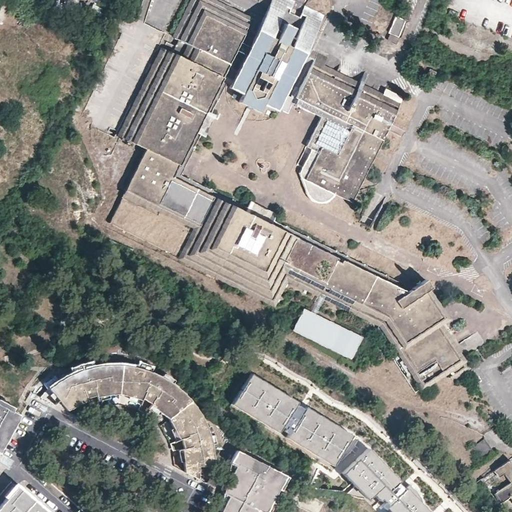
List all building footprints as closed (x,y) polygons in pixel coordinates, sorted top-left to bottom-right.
[(172,178),(227,64),(248,21),(203,0),(192,0),(174,38),(185,44),(192,47),(185,61),(179,58),(161,49),(119,137),(144,149),(123,192),(122,195),(108,223),(180,258),(272,304),(285,278),(379,325),(422,388),(460,362),(420,299),(411,304),(405,295),(407,293),(172,178)] [(270,0),(267,8),(315,31),(322,16),(303,7),(297,18),(288,14),(293,2),(288,0),(270,0)] [(307,46),(315,31),(267,8),(259,23),(307,46)] [(403,20),(391,14),(392,12),(386,10),(377,29),(383,32),(384,30),(388,33),(389,33),(387,40),(396,44),(399,38),(398,37),(404,22),(403,20)] [(275,112),(307,46),(259,23),(228,88),(241,95),(238,102),(259,112),(262,105),(275,112)] [(320,147),(318,153),(304,180),(317,186),(327,191),(350,202),(402,95),(385,87),(379,97),(359,88),(367,73),(364,71),(355,89),(340,82),(342,79),(328,72),(334,61),(317,53),(295,98),(350,125),(347,131),(335,155),(320,147)] [(232,68),(227,64),(172,178),(407,293),(405,295),(411,304),(420,299),(416,296),(411,289),(344,256),(337,253),(272,221),(275,214),(272,213),(249,202),(245,208),(179,175),(200,132),(205,134),(214,115),(210,113),(232,68)] [(426,68),(418,64),(415,71),(422,74),(426,68)] [(305,146),(318,153),(320,147),(313,144),(325,119),(347,131),(350,125),(295,98),(292,104),(319,117),(305,146)] [(313,144),(320,147),(335,155),(347,131),(325,119),(313,144)] [(272,304),(180,258),(179,261),(274,308),(286,283),(378,327),(421,392),(465,362),(463,358),(441,324),(447,320),(439,307),(434,299),(427,289),(416,296),(420,299),(460,362),(422,388),(379,325),(285,278),(272,304)] [(424,281),(411,289),(416,296),(427,289),(424,281)] [(361,339),(303,310),(292,332),(350,361),(361,339)] [(124,364),(96,364),(84,367),(62,377),(39,395),(52,402),(58,399),(74,390),(80,401),(85,399),(86,400),(96,397),(95,395),(118,392),(140,399),(139,401),(148,406),(149,404),(167,417),(177,438),(175,439),(178,448),(180,448),(184,471),(197,478),(197,465),(212,465),(208,435),(199,413),(188,397),(178,388),(152,371),(124,364)] [(353,435),(250,374),(231,406),(334,467),(353,435)] [(80,401),(74,390),(58,399),(66,409),(80,401)] [(97,404),(96,397),(86,400),(89,407),(93,406),(97,404)] [(0,452),(21,415),(13,410),(15,407),(0,399),(0,452)] [(148,406),(139,401),(136,408),(140,410),(144,412),(148,406)] [(160,424),(169,439),(174,435),(166,421),(160,424)] [(484,438),(473,445),(482,459),(492,451),(484,438)] [(178,448),(175,439),(168,442),(170,446),(171,449),(178,448)] [(285,475),(236,449),(230,463),(220,507),(222,508),(219,511),(265,511),(272,501),(278,488),(285,475)] [(428,511),(369,449),(341,472),(379,511),(428,511)] [(511,467),(508,461),(493,471),(498,478),(502,474),(508,483),(493,494),(500,504),(509,498),(511,503),(511,467)] [(498,478),(493,471),(479,480),(495,506),(499,504),(500,504),(493,494),(508,483),(502,474),(498,478)] [(288,476),(285,475),(278,488),(281,490),(288,476)] [(16,484),(0,502),(0,511),(48,511),(20,488),(16,484)] [(500,504),(499,504),(503,511),(504,511),(511,506),(511,503),(509,498),(500,504)] [(269,511),(275,502),(272,501),(265,511),(269,511)]
